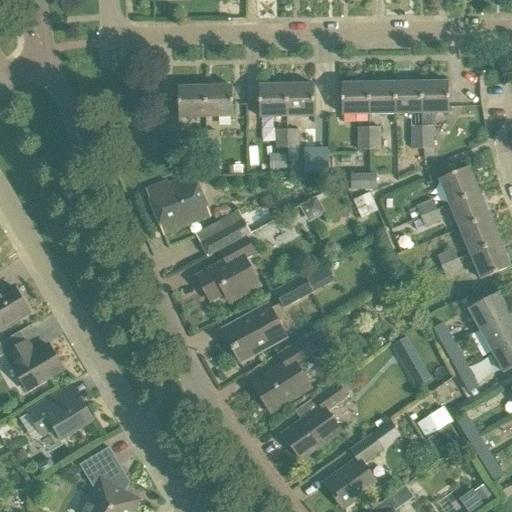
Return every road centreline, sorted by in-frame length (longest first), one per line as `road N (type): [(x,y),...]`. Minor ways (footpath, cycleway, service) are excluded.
road 1 (tertiary): [(287,511),(201,396),(44,50)]
road 2 (residential): [(500,30),(112,41),(110,0)]
road 3 (residential): [(182,511),(0,190)]
